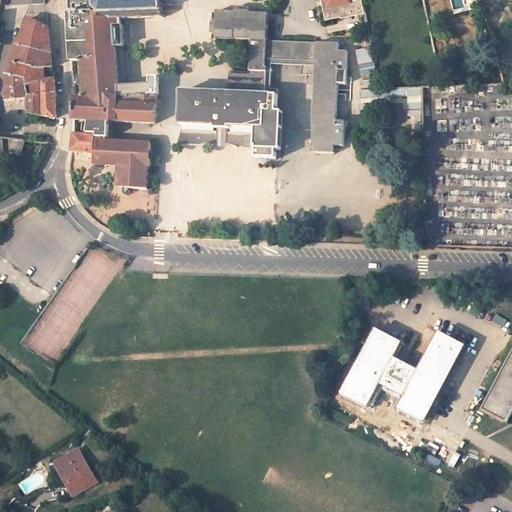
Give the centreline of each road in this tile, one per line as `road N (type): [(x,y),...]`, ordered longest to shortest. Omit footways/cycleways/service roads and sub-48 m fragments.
road 1 (unclassified): [(58,178),(67,201),(98,234),(159,254),(511,269)]
road 2 (residential): [(60,0),(66,133),(58,178)]
